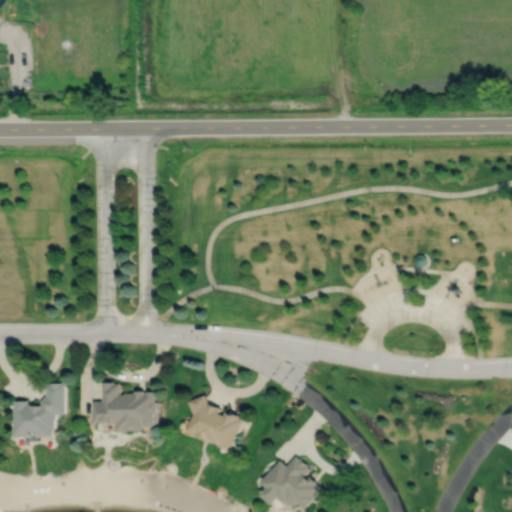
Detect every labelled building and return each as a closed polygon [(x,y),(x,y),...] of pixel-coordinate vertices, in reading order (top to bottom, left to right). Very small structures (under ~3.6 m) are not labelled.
[(419,254),(415,257),(415,262),(418,266),(423,267),(427,263),(428,258),(424,254),(419,254)] [(121,394),(121,383),(114,383),(114,381),(103,381),(103,400),(93,401),(93,421),(102,421),(102,423),(117,422),(117,431),(129,431),(128,430),(145,430),(145,426),(154,426),(155,424),(155,413),(158,413),(158,401),(155,401),(155,390),(147,390),(147,392),(145,392),(145,390),(135,390),(135,392),(126,392),(126,394),(121,394)] [(46,382),(66,382),(66,413),(57,413),(57,419),(56,419),(56,428),(54,428),(54,436),(38,436),(38,432),(29,432),(29,436),(14,436),(14,400),(29,400),(29,403),(35,403),(35,405),(41,405),(41,400),(46,395),(46,382)] [(206,394),(190,401),(195,414),(188,431),(210,441),(210,440),(221,444),(220,445),(232,450),(245,419),(240,417),(241,415),(232,411),(231,413),(227,411),(225,415),(220,413),(222,407),(209,402),(206,394)] [(298,455),(289,465),(282,460),(263,482),(269,488),(263,495),(274,505),(281,498),(288,504),(289,504),(291,505),(294,505),(296,505),(299,505),(301,503),(306,507),(309,507),(316,499),(315,497),(324,488),(319,483),(319,482),(312,476),(310,478),(307,475),(313,469),(309,465),(310,464),(302,457),(301,459),(298,455)]
